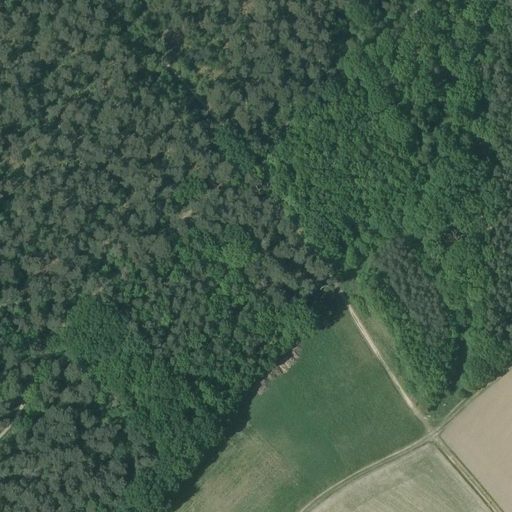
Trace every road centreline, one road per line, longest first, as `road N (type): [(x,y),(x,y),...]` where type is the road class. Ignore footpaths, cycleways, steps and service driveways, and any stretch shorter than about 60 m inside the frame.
road 1 (track): [(0,438),(34,405),(78,321),(245,162)]
road 2 (track): [(300,511),(431,436)]
